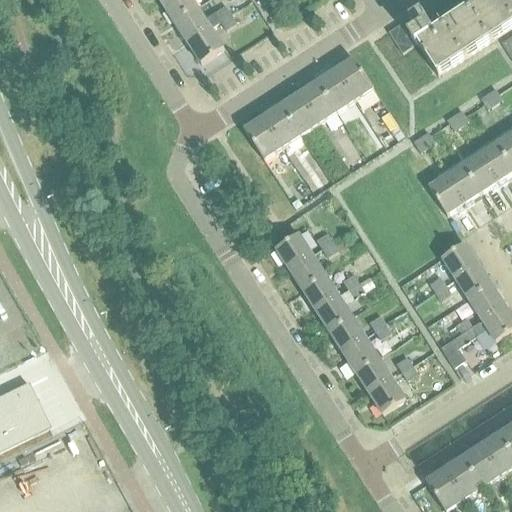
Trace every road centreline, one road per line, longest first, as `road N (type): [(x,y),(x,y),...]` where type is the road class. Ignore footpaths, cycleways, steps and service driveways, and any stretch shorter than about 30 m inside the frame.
road 1 (residential): [(369,472),(176,173),(194,135)]
road 2 (secondary): [(84,334),(0,105)]
road 3 (residential): [(194,135),(378,14)]
road 4 (secondary): [(177,511),(84,334)]
road 5 (residential): [(369,472),(511,381)]
road 6 (residential): [(194,135),(109,0)]
road 7 (secondary): [(0,202),(84,334)]
